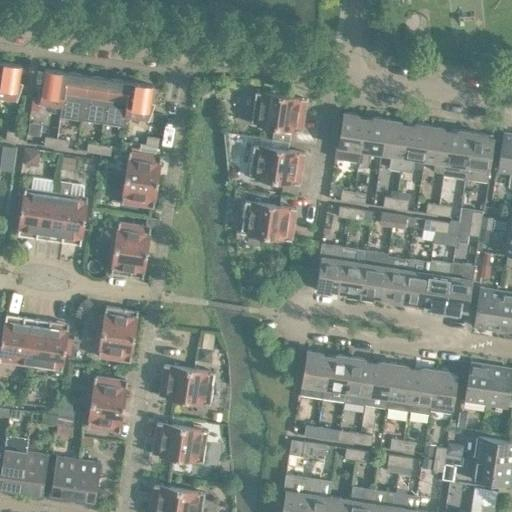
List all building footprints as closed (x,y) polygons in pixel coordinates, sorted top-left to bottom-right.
[(0,61),(0,96),(15,99),(21,64),(0,61)] [(39,103),(60,106),(61,106),(66,72),(44,68),(39,103)] [(88,75),(66,72),(61,106),(60,106),(59,116),(81,119),(88,75)] [(109,78),(88,75),(81,119),(102,122),(109,78)] [(130,81),(109,78),(102,122),(124,126),(126,116),(125,116),(130,81)] [(125,116),(126,116),(147,119),(153,85),(130,81),(125,116)] [(256,111),(254,123),(301,130),(303,116),(298,115),(301,98),(255,91),(252,110),(256,111)] [(358,161),(360,149),(365,116),(359,116),(356,113),(343,111),(338,145),(336,144),(334,157),(358,161)] [(360,149),(381,152),(386,118),(374,116),(371,117),(365,116),(360,149)] [(389,168),(400,170),(408,123),(401,122),(399,120),(386,118),(381,152),(391,154),(389,168)] [(414,157),(424,159),(429,124),(416,122),(413,124),(408,123),(400,170),(411,171),(414,157)] [(160,124),(149,123),(147,134),(159,136),(160,124)] [(424,159),(435,160),(433,169),(435,172),(442,173),(443,173),(445,162),(450,130),(444,129),(442,126),(429,124),(424,159)] [(443,176),(465,179),(472,131),(459,129),(456,130),(450,130),(445,162),(443,173),(442,173),(443,176)] [(7,130),(5,138),(17,140),(18,132),(7,130)] [(272,139),(289,141),(290,132),(273,130),(272,139)] [(487,182),(489,169),(494,136),(487,135),(485,133),(472,131),(465,179),(487,182)] [(511,187),(511,132),(503,131),(497,170),(510,172),(508,187),(511,187)] [(145,144),(157,145),(159,137),(147,135),(145,144)] [(55,146),(56,137),(45,136),(43,144),(55,146)] [(56,137),(55,146),(67,148),(68,139),(56,137)] [(98,152),(99,144),(87,142),(86,151),(98,152)] [(9,144),(2,165),(11,167),(17,146),(9,144)] [(99,144),(98,152),(110,154),(111,146),(99,144)] [(254,164),(252,177),(299,183),(301,169),(297,168),(299,151),(253,144),(250,163),(254,164)] [(38,151),(24,149),(22,162),(36,164),(38,151)] [(129,151),(123,189),(127,189),(125,202),(153,206),(158,175),(153,174),(156,155),(129,151)] [(64,155),(62,167),(74,168),(76,157),(64,155)] [(35,237),(49,239),(56,193),(24,188),(18,230),(36,232),(35,237)] [(352,201),(353,190),(341,189),(340,199),(352,201)] [(353,190),(352,201),(364,203),(365,192),(353,190)] [(56,193),(49,239),(62,241),(62,236),(80,239),(87,197),(56,193)] [(394,207),(396,197),(384,195),(382,205),(394,207)] [(396,197),(394,207),(406,209),(408,199),(396,197)] [(291,206),(245,200),(242,219),(246,220),(244,232),(291,239),(293,225),(288,224),(291,206)] [(425,212),(437,214),(439,203),(427,201),(425,212)] [(437,214),(449,215),(451,205),(439,203),(437,214)] [(349,217),(351,207),(339,205),(337,215),(349,217)] [(351,207),(349,217),(361,219),(363,208),(351,207)] [(472,209),(470,221),(480,223),(482,211),(472,209)] [(392,223),(393,213),(381,211),(380,222),(392,223)] [(393,213),(392,223),(404,225),(405,215),(393,213)] [(482,216),(480,228),(490,230),(493,218),(482,216)] [(435,230),(436,219),(424,218),(423,228),(435,230)] [(436,219),(435,230),(447,232),(448,221),(436,219)] [(112,260),(106,259),(105,259),(103,260),(101,261),(100,261),(100,262),(99,263),(99,264),(98,270),(124,274),(125,270),(143,272),(150,226),(118,221),(112,260)] [(470,221),(469,224),(468,234),(478,235),(480,223),(470,221)] [(487,239),(488,230),(480,229),(479,238),(487,239)] [(332,290),(338,291),(343,258),(345,245),(321,242),(319,256),(321,256),(316,289),(329,291),(332,290)] [(343,258),(338,291),(344,291),(346,294),(359,296),(366,249),(345,245),(343,258)] [(381,297),(387,255),(387,252),(366,249),(359,296),(372,298),(375,296),(381,297)] [(389,300),(402,302),(408,258),(387,255),(381,297),(386,298),(389,300)] [(417,303),(424,304),(430,261),(408,258),(402,302),(414,304),(417,303)] [(431,307),(444,309),(450,274),(451,263),(430,260),(430,261),(424,304),(429,304),(431,307)] [(462,263),(459,276),(450,274),(444,309),(457,311),(460,309),(467,310),(474,265),(462,263)] [(479,286),(474,321),(473,325),(495,328),(501,290),(479,286)] [(511,291),(501,290),(495,328),(511,331),(511,291)] [(92,304),(88,298),(80,304),(84,310),(92,304)] [(119,307),(105,305),(98,351),(111,353),(110,357),(130,360),(137,314),(119,311),(119,307)] [(0,348),(0,359),(29,364),(37,318),(23,316),(22,320),(5,318),(0,348)] [(37,318),(29,364),(61,369),(64,352),(66,337),(67,327),(49,324),(50,320),(37,318)] [(66,337),(64,352),(70,353),(72,338),(66,337)] [(211,361),(213,349),(201,347),(199,359),(211,361)] [(323,387),(329,354),(322,353),(320,351),(306,349),(299,394),(322,398),(323,387)] [(323,387),(322,398),(343,401),(350,355),(337,353),(334,355),(329,354),(323,387)] [(343,401),(364,404),(366,393),(371,361),(365,360),(363,357),(350,355),(343,401)] [(366,393),(364,404),(386,407),(393,362),(380,360),(377,361),(371,361),(366,393)] [(486,403),(491,364),(470,361),(464,399),(486,403)] [(393,362),(386,407),(407,410),(414,367),(408,366),(405,364),(393,362)] [(163,363),(161,378),(166,378),(163,396),(209,403),(212,383),(208,383),(210,370),(163,363)] [(511,367),(491,364),(486,403),(507,406),(511,374),(511,367)] [(420,368),(414,367),(407,410),(428,414),(429,410),(435,368),(423,366),(420,368)] [(452,406),(457,374),(451,373),(448,370),(435,368),(429,410),(451,413),(452,406)] [(93,388),(87,426),(115,430),(117,411),(122,412),(127,380),(99,376),(97,388),(93,388)] [(73,396),(65,395),(63,406),(71,408),(73,396)] [(46,406),(45,411),(57,413),(59,401),(53,400),(46,405),(46,406)] [(0,414),(9,416),(10,407),(0,405),(0,414)] [(10,407),(9,416),(21,418),(22,409),(10,407)] [(56,423),(58,415),(42,412),(41,421),(56,423)] [(463,427),(465,413),(458,412),(456,426),(463,427)] [(73,417),(58,415),(56,423),(72,426),(73,417)] [(159,436),(156,454),(203,461),(206,441),(201,441),(203,428),(157,421),(155,435),(159,436)] [(316,436),(317,426),(305,424),(304,434),(316,436)] [(317,426),(316,436),(337,439),(339,429),(317,426)] [(358,442),(360,432),(339,429),(337,439),(358,442)] [(360,432),(358,442),(370,444),(372,434),(360,432)] [(80,444),(92,445),(93,437),(81,435),(80,444)] [(511,440),(478,435),(475,457),(511,462),(511,440)] [(389,447),(401,449),(402,439),(390,437),(389,447)] [(401,449),(413,451),(414,440),(402,439),(401,449)] [(313,452),(315,442),(302,440),(301,450),(313,452)] [(463,455),(464,444),(448,441),(446,452),(463,455)] [(315,442),(313,452),(325,454),(327,444),(315,442)] [(433,455),(435,443),(425,442),(423,453),(433,455)] [(434,457),(444,459),(446,447),(435,445),(434,457)] [(0,473),(0,484),(2,485),(20,487),(25,450),(4,447),(0,473)] [(344,457),(356,459),(357,448),(345,447),(344,457)] [(368,461),(369,450),(357,448),(356,459),(368,461)] [(48,454),(25,450),(20,487),(42,491),(48,454)] [(398,465),(400,455),(388,453),(386,463),(398,465)] [(448,462),(462,465),(462,456),(450,454),(448,462)] [(72,495),(78,458),(56,455),(49,497),(61,499),(62,494),(72,495)] [(400,455),(398,465),(410,467),(412,457),(400,455)] [(423,457),(422,466),(432,468),(433,460),(433,459),(423,457)] [(444,459),(434,457),(433,459),(433,460),(432,468),(432,469),(442,471),(444,459)] [(511,468),(511,462),(475,457),(471,479),(510,485),(511,468)] [(100,462),(78,458),(72,495),(83,497),(82,502),(94,504),(100,462)] [(325,511),(328,495),(331,481),(309,477),(307,491),(303,511),(325,511)] [(200,511),(202,504),(198,503),(200,491),(153,484),(151,498),(156,498),(153,511),(200,511)] [(369,511),(373,487),(352,484),(350,498),(347,511),(369,511)] [(96,496),(105,497),(106,489),(104,486),(98,485),(98,486),(96,496)] [(391,511),(392,504),(395,491),(373,487),(369,511),(391,511)] [(303,511),(307,491),(285,488),(281,511),(303,511)] [(416,494),(405,492),(395,491),(392,504),(391,511),(413,511),(414,508),(416,494)] [(347,511),(350,498),(328,495),(325,511),(347,511)]
